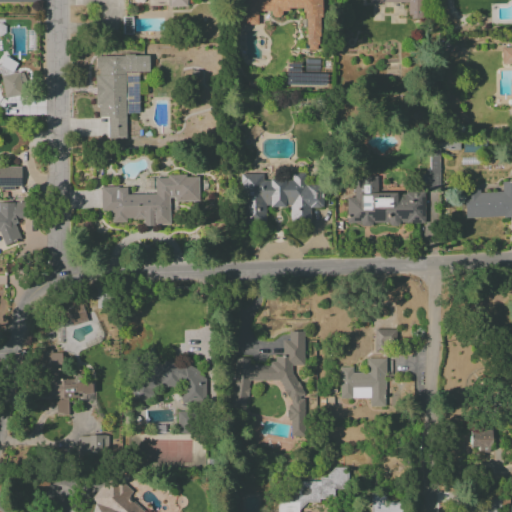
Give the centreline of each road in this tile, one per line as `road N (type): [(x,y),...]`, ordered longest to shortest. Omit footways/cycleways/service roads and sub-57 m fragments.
road 1 (residential): [(511,262),(54,269)]
road 2 (residential): [(56,0),(54,269)]
road 3 (residential): [(429,268),(431,511)]
road 4 (residential): [(54,269),(25,300),(0,417)]
